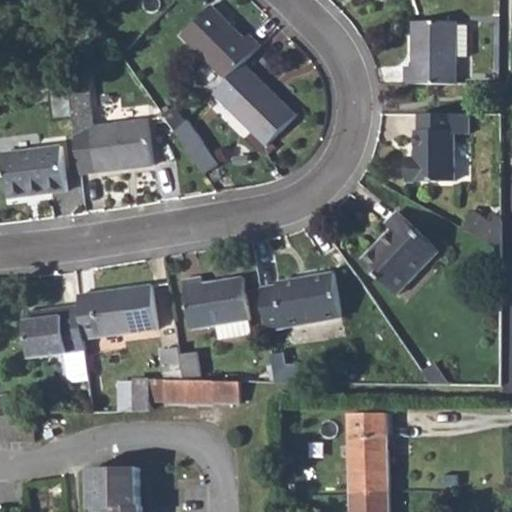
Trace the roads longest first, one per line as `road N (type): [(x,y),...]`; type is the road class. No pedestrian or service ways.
road 1 (residential): [(0,253),(283,207),(314,191),(343,165),(355,123),(351,89),(339,56),(286,0)]
road 2 (residential): [(223,511),(222,472),(204,450),(177,440),(0,471)]
